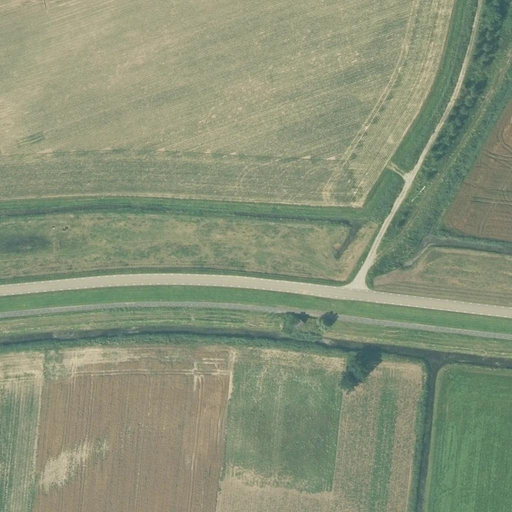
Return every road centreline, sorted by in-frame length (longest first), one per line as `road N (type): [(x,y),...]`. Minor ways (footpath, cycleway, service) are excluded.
road 1 (secondary): [(0,291),(187,279),(511,313)]
road 2 (track): [(480,0),(462,80),(353,294)]
